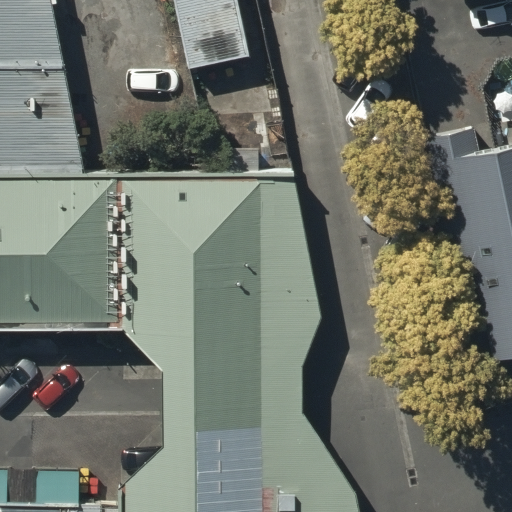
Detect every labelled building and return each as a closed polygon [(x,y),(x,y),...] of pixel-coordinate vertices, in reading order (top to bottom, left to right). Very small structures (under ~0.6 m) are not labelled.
[(48,0),(0,0),(0,146),(78,146),(48,0)] [(235,0),(171,0),(182,47),(242,33),(235,0)] [(511,367),(511,154),(477,162),(472,139),(424,149),(452,278),(472,273),(493,371),(511,367)] [(315,297),(284,145),(78,146),(0,146),(0,301),(113,301),(152,333),(153,409),(115,462),(115,511),(357,511),(351,476),(295,389),(293,340),(315,297)] [(96,511),(96,484),(0,482),(0,511),(96,511)]
